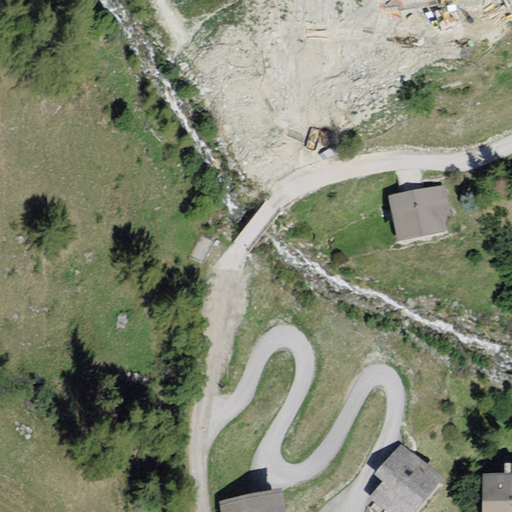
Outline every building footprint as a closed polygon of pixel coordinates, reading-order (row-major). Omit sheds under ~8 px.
[(511,0),(489,0),(495,10),(511,0)] [(491,24),(474,10),(458,30),(475,44),(491,24)] [(446,234),(438,189),(388,198),(396,243),(446,234)] [(408,511),(437,476),(402,449),(381,476),(388,481),(377,496),(397,511),(408,511)] [(511,511),(511,475),(483,475),(483,511),(511,511)] [(280,511),(277,493),(225,504),(226,511),(280,511)]
